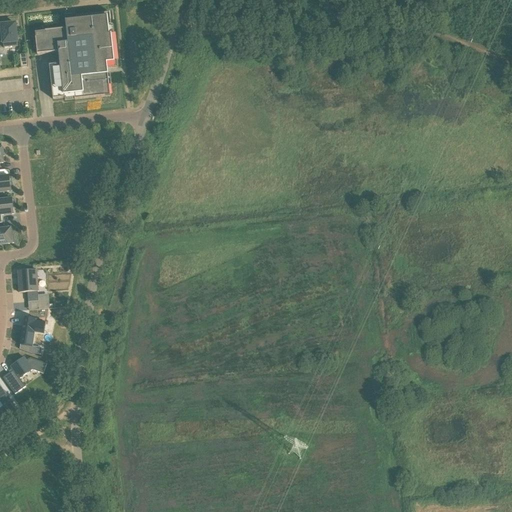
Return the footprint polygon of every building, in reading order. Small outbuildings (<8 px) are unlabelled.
[(69,51),(71,64),(50,66),(54,100),(65,99),(65,101),(75,100),(111,96),(108,69),(118,68),(114,24),(111,25),(110,13),(77,17),(77,20),(66,21),(67,29),(35,32),(38,55),(69,51)] [(3,34),(1,35),(2,42),(3,42),(4,48),(18,47),(16,24),(11,24),(11,22),(3,23),(3,25),(2,25),(3,34)] [(27,54),(20,55),(21,68),(28,67),(27,54)] [(0,192),(13,191),(13,182),(11,183),(10,177),(0,177),(0,192)] [(0,223),(2,223),(1,216),(14,214),(13,208),(15,208),(14,199),(0,200),(0,223)] [(11,235),(11,229),(0,230),(0,245),(14,243),(13,235),(11,235)] [(17,271),(19,293),(27,293),(28,302),(38,301),(37,291),(38,291),(35,269),(17,271)] [(37,319),(25,317),(20,350),(33,354),(34,345),(33,345),(35,332),(45,333),(47,322),(37,321),(37,319)] [(49,324),(45,345),(51,346),(50,349),(63,351),(67,328),(49,324)] [(3,378),(15,395),(26,387),(20,379),(33,370),(44,374),(47,364),(31,358),(27,361),(25,358),(11,368),(13,371),(3,378)] [(0,389),(0,406),(9,419),(17,413),(0,389)]
